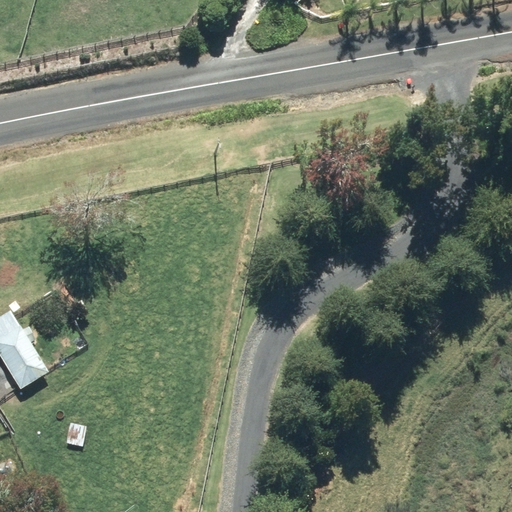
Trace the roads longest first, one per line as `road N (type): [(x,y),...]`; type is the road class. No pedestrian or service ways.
road 1 (unknown): [(471,39),(481,129),(462,187),(426,227),(308,298),(283,332),(262,385),(236,511)]
road 2 (tertiary): [(0,125),(511,32)]
